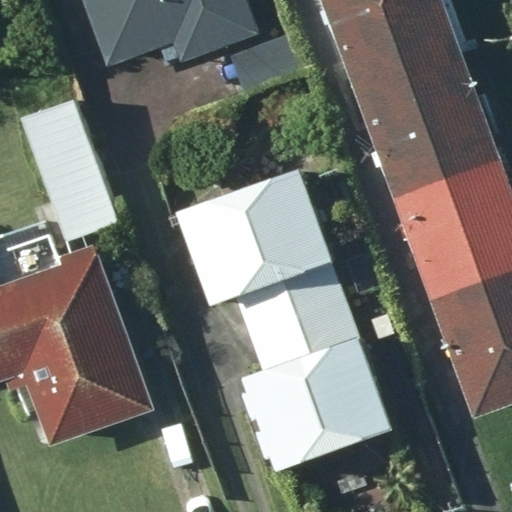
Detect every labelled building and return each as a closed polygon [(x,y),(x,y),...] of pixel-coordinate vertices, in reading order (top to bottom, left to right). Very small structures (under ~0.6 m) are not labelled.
[(65,0),(93,73),(161,49),(168,68),(251,39),(236,0),(65,0)] [(430,0),(311,0),(347,94),(451,54),(430,0)] [(282,36),(222,59),(237,96),(297,74),(282,36)] [(451,54),(347,94),(390,205),(494,165),(451,54)] [(63,106),(6,124),(55,248),(111,226),(63,106)] [(511,212),(494,165),(390,205),(432,315),(511,284),(511,212)] [(227,303),(240,340),(338,309),(323,267),(313,269),(280,181),(159,222),(190,316),(227,303)] [(142,417),(80,250),(47,263),(48,267),(0,286),(0,387),(7,385),(37,458),(142,417)] [(511,284),(432,315),(475,426),(511,411),(511,284)] [(350,345),(338,309),(240,340),(253,381),(223,390),(254,480),(372,441),(342,348),(350,345)]
